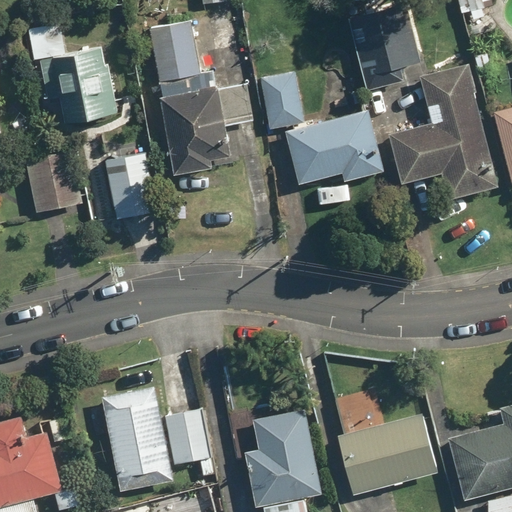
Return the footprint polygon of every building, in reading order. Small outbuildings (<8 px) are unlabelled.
[(495,2),(494,0),(455,0),(459,12),(495,2)] [(423,58),(407,1),(349,17),(369,88),(408,77),(404,63),(423,58)] [(191,22),(151,30),(177,172),(213,165),(212,158),(232,154),(227,123),(251,119),(244,82),(216,87),(213,69),(200,71),(191,22)] [(104,46),(40,56),(46,94),(60,92),(64,119),(114,111),(104,46)] [(495,185),(469,65),(425,75),(435,122),(391,132),(402,181),(444,171),(450,196),(495,185)] [(294,69),(261,76),(272,127),(305,120),(294,69)] [(511,102),(495,107),(511,169),(511,102)] [(370,107),(286,128),(300,181),(346,170),(348,178),(385,169),(370,107)] [(74,150),(26,157),(33,211),(81,204),(74,150)] [(147,153),(107,161),(118,215),(158,207),(147,153)] [(158,385),(104,396),(122,488),(176,477),(173,462),(212,454),(203,410),(164,418),(158,385)] [(511,511),(511,406),(482,413),(486,428),(453,436),(467,494),(487,489),(487,511),(511,511)] [(262,446),(245,450),(257,503),(268,501),(270,511),(308,511),(304,494),(321,490),(302,408),(255,419),(262,446)] [(424,411),(338,431),(353,491),(439,471),(424,411)] [(0,504),(1,505),(2,511),(67,511),(48,433),(26,438),(19,412),(0,416),(0,504)]
